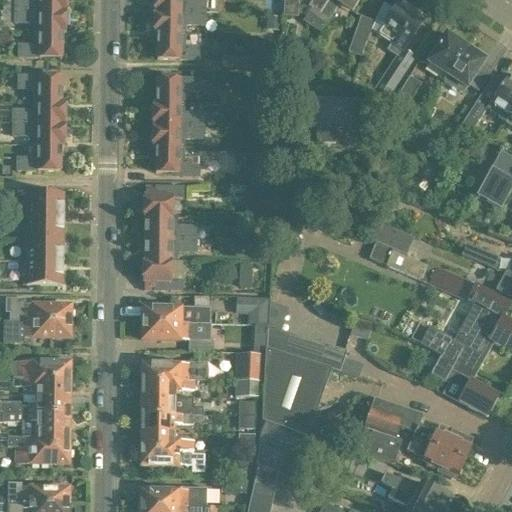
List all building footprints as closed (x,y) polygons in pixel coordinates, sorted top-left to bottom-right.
[(23,0),(14,0),(14,12),(65,12),(65,0),(23,0)] [(152,0),(153,13),(204,14),(204,2),(184,1),(183,0),(152,0)] [(283,0),(283,17),(296,17),(296,0),(283,0)] [(303,21),(311,27),(328,0),(312,0),(309,6),(311,8),(303,21)] [(328,0),(311,27),(320,32),(338,5),(351,13),(359,0),(328,0)] [(383,26),(377,35),(390,44),(386,51),(397,58),(402,50),(403,51),(423,21),(397,4),(382,26),(383,26)] [(14,12),(14,26),(34,27),(34,34),(61,34),(61,35),(65,35),(65,12),(14,12)] [(152,37),(156,37),(183,38),(183,26),(203,27),(204,14),(153,13),(152,37)] [(279,17),(267,16),(266,30),(278,31),(279,17)] [(347,53),(360,58),(373,22),(359,18),(347,53)] [(18,48),(18,59),(60,59),(61,35),(61,34),(34,34),(34,48),(18,48)] [(426,64),(446,77),(464,48),(455,42),(454,39),(450,37),(447,37),(445,35),(426,64)] [(183,38),(156,37),(156,61),(199,61),(199,49),(183,49),(183,38)] [(253,38),(253,49),(262,49),(262,38),(253,38)] [(446,77),(442,83),(462,95),(465,90),(484,61),(482,60),(481,57),(477,54),(474,54),(464,48),(446,77)] [(397,58),(374,93),(385,100),(413,57),(403,51),(402,50),(397,58)] [(222,57),(222,69),(260,69),(260,57),(222,57)] [(288,57),(285,67),(308,75),(311,65),(288,57)] [(493,77),(459,128),(471,133),(490,104),(501,112),(497,117),(505,123),(508,117),(511,111),(511,77),(510,78),(507,76),(503,83),(493,77)] [(60,78),(17,78),(17,91),(33,91),(33,104),(60,105),(60,102),(60,78)] [(391,106),(405,111),(420,85),(408,78),(391,106)] [(156,80),(155,104),(182,104),(183,93),(198,93),(198,81),(156,80)] [(13,112),(12,126),(63,125),(64,102),(60,102),(60,105),(33,104),(33,111),(13,112)] [(309,147),(357,148),(357,103),(295,102),(295,131),(309,131),(309,147)] [(151,104),(151,127),(202,128),(202,115),(182,115),(182,104),(155,104),(151,104)] [(421,118),(429,122),(435,111),(427,107),(421,118)] [(12,126),(12,139),(33,139),(33,146),(59,147),(59,149),(63,149),(63,125),(12,126)] [(151,150),(155,150),(182,151),(182,140),(202,140),(202,128),(151,127),(151,150)] [(17,159),(16,172),(59,173),(59,149),(59,147),(33,146),(33,159),(17,159)] [(182,151),(155,150),(154,174),(181,175),(181,178),(197,178),(197,159),(182,159),(182,151)] [(237,153),(237,181),(251,181),(251,153),(237,153)] [(511,161),(500,155),(490,173),(494,175),(483,196),(501,205),(508,193),(511,194),(511,161)] [(142,220),(144,220),(175,220),(175,219),(170,219),(171,199),(181,199),(181,190),(170,190),(170,193),(161,193),(161,189),(155,189),(144,189),(144,197),(143,197),(142,220)] [(23,194),(23,218),(62,218),(63,194),(23,194)] [(268,195),(256,195),(256,204),(268,204),(268,195)] [(383,199),(377,218),(389,222),(395,203),(383,199)] [(282,211),(275,228),(298,237),(305,220),(282,211)] [(23,218),(22,238),(62,239),(62,218),(23,218)] [(144,220),(144,240),(195,241),(195,228),(175,228),(175,220),(144,220)] [(370,223),(362,241),(373,246),(374,245),(391,252),(405,258),(413,240),(370,223)] [(22,238),(22,259),(62,259),(62,239),(22,238)] [(144,240),(143,260),(174,261),(174,253),(194,254),(195,241),(144,240)] [(474,305),(453,343),(482,359),(491,343),(511,355),(511,324),(502,319),(510,305),(475,286),(474,287),(405,258),(391,252),(374,245),(373,246),(368,260),(466,302),(467,301),(474,305)] [(465,246),(460,258),(484,268),(496,274),(498,259),(465,246)] [(62,259),(22,259),(22,286),(61,287),(62,259)] [(174,261),(143,260),(142,260),(142,283),(143,283),(143,291),(159,292),(159,288),(169,288),(169,292),(180,292),(180,283),(170,282),(170,262),(174,262),(174,261)] [(238,267),(238,293),(248,293),(249,267),(238,267)] [(511,272),(504,272),(494,291),(511,300),(511,272)] [(235,299),(234,315),(247,316),(247,325),(266,326),(267,300),(235,299)] [(5,300),(4,322),(69,324),(69,307),(24,307),(24,301),(5,300)] [(141,309),(141,325),(204,326),(208,326),(208,310),(193,309),(141,309)] [(354,319),(349,337),(367,342),(372,325),(354,319)] [(69,324),(4,322),(3,339),(21,339),(69,340),(69,324)] [(141,325),(141,341),(187,343),(187,354),(212,354),(212,341),(193,341),(193,334),(204,334),(204,326),(141,325)] [(266,327),(265,348),(330,369),(387,387),(393,366),(266,327)] [(253,328),(252,355),(262,355),(263,355),(264,328),(253,328)] [(439,358),(430,376),(448,386),(443,395),(486,419),(497,397),(470,382),(474,373),(482,359),(453,343),(449,340),(439,358)] [(261,422),(263,423),(306,438),(330,369),(265,348),(261,422)] [(233,355),(233,384),(260,384),(262,384),(262,355),(252,355),(233,355)] [(7,363),(7,379),(8,379),(68,381),(69,364),(7,363)] [(140,365),(140,382),(192,383),(205,383),(205,364),(187,364),(187,366),(140,365)] [(0,379),(0,390),(12,391),(12,389),(23,389),(23,398),(35,398),(68,398),(68,381),(8,379),(8,380),(0,379)] [(140,382),(140,400),(173,401),(173,393),(192,392),(192,383),(140,382)] [(260,384),(233,384),(233,401),(260,401),(260,384)] [(0,404),(0,414),(2,414),(68,415),(68,398),(35,398),(34,405),(0,404)] [(413,434),(410,441),(462,463),(472,440),(450,431),(438,426),(435,433),(434,433),(434,435),(417,428),(422,416),(373,400),(363,429),(371,432),(394,440),(398,427),(413,434)] [(140,401),(140,417),(186,418),(192,418),(201,418),(201,408),(191,408),(191,401),(173,401),(140,401)] [(239,403),(238,417),(254,417),(254,404),(239,403)] [(0,414),(0,424),(22,424),(21,431),(68,432),(68,415),(2,414),(0,414)] [(140,417),(140,434),(172,435),(172,427),(192,427),(192,418),(186,418),(140,417)] [(254,417),(238,417),(238,430),(253,430),(254,417)] [(292,433),(263,423),(256,442),(285,452),(292,433)] [(7,440),(7,449),(16,449),(16,448),(68,449),(68,432),(21,431),(21,440),(7,440)] [(400,442),(394,440),(371,432),(367,444),(363,458),(392,467),(400,442)] [(140,434),(139,452),(191,452),(191,443),(172,442),(172,435),(140,434)] [(237,450),(251,452),(253,435),(237,435),(237,450)] [(462,463),(410,441),(405,452),(423,460),(422,462),(425,464),(424,464),(425,468),(432,471),(435,469),(436,468),(437,469),(435,472),(441,475),(443,471),(456,477),(462,463)] [(277,473),(283,455),(258,446),(255,465),(277,473)] [(68,449),(16,448),(16,449),(15,465),(67,466),(68,449)] [(235,451),(230,479),(243,481),(249,453),(235,451)] [(139,452),(139,467),(185,468),(185,461),(190,461),(191,452),(139,452)] [(379,484),(391,490),(433,511),(445,511),(452,500),(420,483),(416,491),(384,474),(379,484)] [(254,478),(252,488),(273,493),(276,483),(254,478)] [(220,481),(220,494),(240,494),(240,481),(220,481)] [(7,485),(7,506),(67,506),(67,490),(20,489),(20,485),(7,485)] [(252,488),(250,499),(271,504),(273,493),(252,488)] [(139,491),(139,507),(205,508),(205,490),(185,489),(185,492),(139,491)] [(433,511),(391,490),(386,498),(406,509),(404,511),(433,511)] [(250,499),(247,510),(256,511),(268,511),(271,504),(250,499)]
